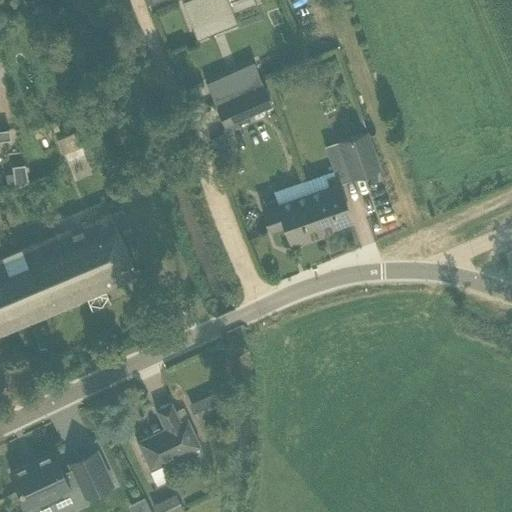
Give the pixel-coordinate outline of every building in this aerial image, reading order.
[(182,0),(192,28),(194,27),(231,12),(233,12),(255,3),(254,0),(182,0)] [(239,68),(206,82),(214,100),(222,96),(247,86),(239,68)] [(264,87),(261,80),(247,86),(222,96),(214,100),(213,101),(224,126),(272,105),(264,87)] [(362,118),(350,122),(353,131),(365,127),(362,118)] [(0,140),(10,139),(9,129),(0,130),(0,140)] [(59,136),(65,158),(82,153),(76,132),(59,136)] [(380,168),(368,132),(337,142),(349,179),(380,168)] [(27,182),(24,164),(12,166),(14,186),(27,182)] [(335,174),(325,177),(328,185),(307,194),(322,235),(322,234),(321,230),(351,220),(344,201),(335,174)] [(291,246),(322,235),(307,194),(299,197),(277,205),(275,199),(260,204),(269,230),(284,224),(291,246)] [(109,211),(0,256),(0,332),(85,297),(136,275),(123,245),(117,230),(128,225),(122,210),(110,215),(109,211)] [(222,409),(215,392),(189,403),(196,420),(222,409)] [(157,482),(166,478),(167,475),(162,465),(201,447),(188,418),(181,422),(171,401),(155,409),(163,428),(136,441),(155,480),(157,482)] [(70,469),(60,473),(51,453),(10,472),(26,507),(28,505),(31,511),(48,503),(46,497),(67,488),(67,487),(76,482),(83,498),(110,485),(94,451),(67,463),(70,469)] [(153,505),(156,511),(178,511),(183,510),(175,494),(153,505)] [(151,511),(144,498),(130,506),(132,511),(151,511)]
